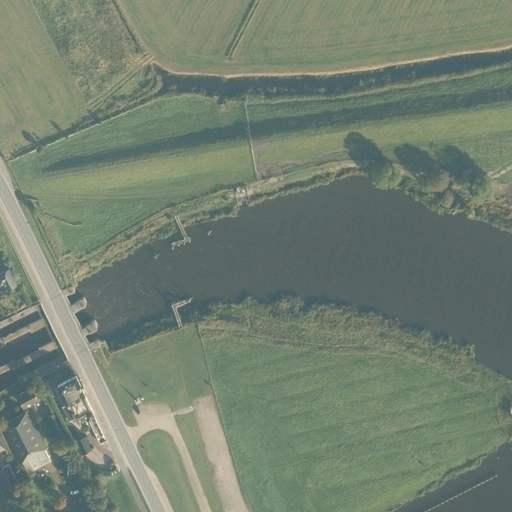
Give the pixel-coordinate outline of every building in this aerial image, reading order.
[(0,282),(3,288),(7,286),(7,288),(17,284),(9,268),(0,271),(0,282)] [(77,375),(58,384),(57,385),(66,405),(62,407),(69,421),(75,418),(77,422),(95,413),(86,395),(77,375)] [(49,445),(31,412),(37,408),(33,402),(39,399),(33,386),(17,395),(24,407),(26,406),(28,410),(2,424),(16,448),(13,450),(19,461),(21,460),(26,457),(33,469),(51,459),(44,447),(49,445)] [(55,435),(65,430),(56,412),(46,416),(55,435)] [(91,419),(103,442),(108,439),(97,416),(91,419)] [(93,449),(86,435),(76,440),(82,454),(93,449)] [(12,484),(18,481),(8,463),(3,466),(12,484)]
